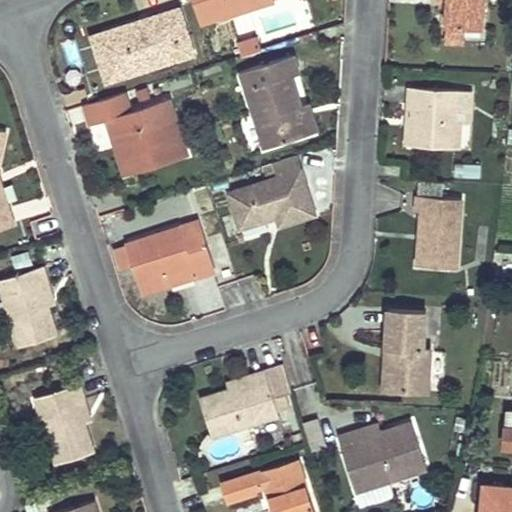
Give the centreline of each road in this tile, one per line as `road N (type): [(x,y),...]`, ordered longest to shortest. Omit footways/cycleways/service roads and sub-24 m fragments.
road 1 (residential): [(367,0),(353,261),(342,283),(322,303),(121,362)]
road 2 (residential): [(0,8),(121,362)]
road 3 (residential): [(121,362),(167,511)]
